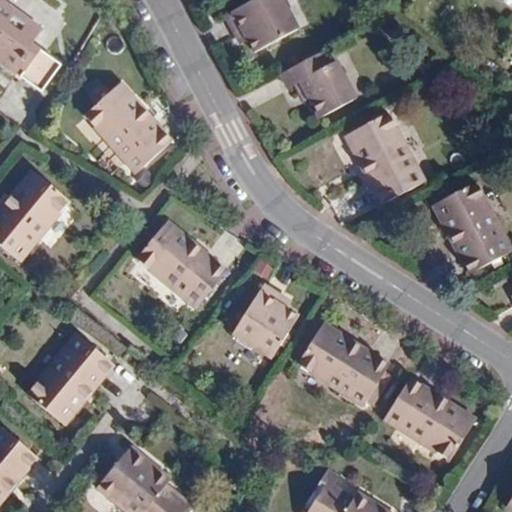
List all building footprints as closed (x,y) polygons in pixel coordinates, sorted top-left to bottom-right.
[(0,0),(0,64),(15,75),(19,70),(29,54),(27,52),(31,46),(41,31),(0,2),(0,0)] [(245,34),(249,41),(254,52),(297,30),(281,0),(256,0),(225,16),(237,39),(245,34)] [(240,45),(249,41),(245,34),(237,39),(240,45)] [(19,70),(23,74),(39,51),(31,46),(27,52),(29,54),(19,70)] [(331,48),(281,74),(288,89),(294,86),(301,82),(310,100),(319,118),(357,99),(331,48)] [(39,51),(23,74),(20,79),(40,94),(59,66),(39,51)] [(301,82),(294,86),(303,104),(310,100),(301,82)] [(173,142),(121,84),(84,116),(135,175),(173,142)] [(424,182),(389,114),(347,136),(381,204),(424,182)] [(69,203),(32,171),(0,210),(0,246),(20,263),(69,203)] [(511,252),(511,251),(477,184),(433,206),(468,275),(511,252)] [(227,272),(168,223),(137,261),(196,309),(227,272)] [(281,306),(285,299),(264,285),(234,334),(273,358),(299,318),(288,311),(281,306)] [(292,303),(285,299),(281,306),(288,311),(292,303)] [(372,392),(380,381),(389,366),(324,325),(298,365),(370,411),(379,396),(372,392)] [(114,366),(76,335),(27,395),(65,427),(114,366)] [(476,421),(411,379),(385,420),(450,462),(476,421)] [(386,385),(380,381),(372,392),(379,396),(386,385)] [(0,505),(38,459),(0,427),(0,505)] [(125,511),(185,511),(188,509),(191,511),(193,511),(202,502),(191,493),(185,501),(166,485),(171,479),(132,447),(98,489),(125,511)] [(386,511),(357,494),(354,500),(334,487),(339,479),(328,472),(320,483),(324,486),(307,511),(386,511)]
